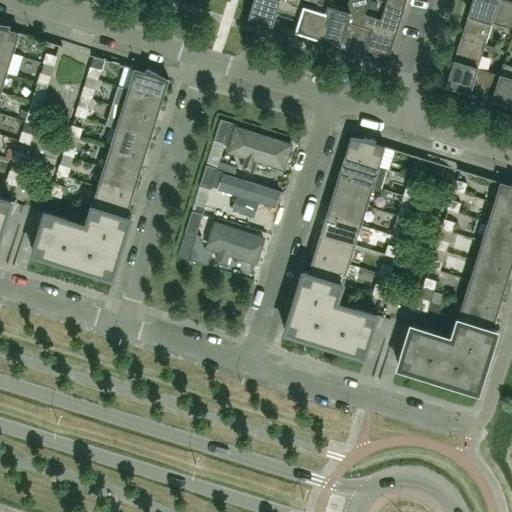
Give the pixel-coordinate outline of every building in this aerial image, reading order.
[(289,12),(292,0),(253,0),(248,17),(272,25),(277,8),(289,12)] [(318,39),(329,2),(330,3),(330,0),(292,0),(289,12),(300,15),(295,32),(318,39)] [(357,33),(364,13),(368,0),(348,0),(347,8),(330,3),(329,2),(318,39),(341,46),(346,29),(357,33)] [(511,27),(511,0),(472,0),(461,37),(485,45),(492,22),(511,27)] [(387,60),(404,7),(386,1),(381,19),(364,13),(357,33),(369,36),(363,53),(387,60)] [(0,48),(13,52),(20,32),(8,28),(9,25),(8,24),(0,23),(0,48)] [(478,68),(485,45),(461,37),(446,85),(493,99),(500,75),(478,68)] [(0,69),(7,72),(13,52),(0,48),(0,69)] [(54,65),(57,56),(46,52),(43,62),(54,65)] [(511,105),(511,65),(503,63),(500,75),(493,99),(511,105)] [(98,79),(101,69),(90,66),(87,75),(98,79)] [(162,99),(169,78),(157,74),(157,73),(149,68),(147,68),(146,71),(135,68),(128,88),(162,99)] [(48,85),(51,75),(40,72),(37,81),(48,85)] [(92,98),(95,89),(84,85),(81,95),(92,98)] [(156,118),(162,99),(128,88),(122,108),(156,118)] [(42,104),(45,95),(34,91),(31,101),(42,104)] [(86,117),(89,108),(78,105),(75,114),(86,117)] [(150,138),(156,118),(122,108),(116,127),(150,138)] [(36,124),(39,114),(28,111),(25,120),(36,124)] [(225,143),(231,123),(232,121),(220,118),(214,139),(215,139),(225,143)] [(80,137),(83,128),(72,124),(69,134),(80,137)] [(144,157),(150,138),(116,127),(110,147),(144,157)] [(30,143),(33,134),(22,130),(19,140),(30,143)] [(379,166),(385,145),(374,142),(375,139),(374,138),(364,137),(363,138),(351,135),(345,155),(379,166)] [(74,157),(76,147),(66,144),(63,153),(74,157)] [(138,177),(144,157),(110,147),(104,166),(138,177)] [(24,163),(27,153),(16,150),(13,159),(24,163)] [(387,169),(379,166),(345,155),(339,175),(373,185),(381,188),(387,169)] [(67,176),(70,167),(60,163),(57,173),(67,176)] [(211,188),(217,167),(207,164),(206,164),(199,185),(200,185),(211,188)] [(132,196),(138,177),(104,166),(98,186),(132,196)] [(420,179),(423,169),(412,166),(409,175),(420,179)] [(17,185),(21,173),(10,169),(6,182),(17,185)] [(367,205),(373,185),(339,175),(333,194),(367,205)] [(464,192),(467,182),(456,179),(453,189),(464,192)] [(511,206),(511,183),(511,185),(501,181),(494,201),(511,206)] [(60,199),(64,186),(54,183),(50,195),(60,199)] [(414,198),(417,189),(406,185),(403,195),(414,198)] [(126,215),(132,196),(98,186),(92,204),(126,215)] [(361,224),(367,205),(333,194),(327,214),(361,224)] [(0,197),(0,238),(12,201),(0,197)] [(458,212),(461,202),(450,199),(447,208),(458,212)] [(511,228),(511,206),(494,201),(488,221),(511,228)] [(113,277),(131,216),(126,215),(92,204),(86,224),(45,211),(32,252),(113,277)] [(408,218),(411,208),(400,205),(397,214),(408,218)] [(196,234),(203,213),(193,210),(192,210),(185,231),(186,231),(196,234)] [(355,244),(361,224),(327,214),(320,233),(355,244)] [(452,231),(454,221),(444,218),(441,228),(452,231)] [(511,249),(511,228),(488,221),(482,240),(511,249)] [(402,237),(405,227),(394,224),(391,234),(402,237)] [(255,281),(266,241),(215,228),(211,243),(186,236),(179,261),(255,281)] [(349,263),(355,244),(320,233),(314,253),(349,263)] [(445,251),(448,241),(438,238),(435,247),(445,251)] [(510,270),(511,263),(511,249),(482,240),(476,260),(510,270)] [(396,257),(399,247),(388,244),(385,253),(396,257)] [(342,283),(349,263),(314,253),(309,272),(342,283)] [(439,270),(442,261),(432,257),(429,267),(439,270)] [(504,290),(510,270),(476,260),(470,280),(504,290)] [(390,276),(393,266),(382,263),(379,273),(390,276)] [(336,302),(342,283),(309,272),(304,270),(284,331),(365,356),(377,315),(336,302)] [(433,290),(436,280),(426,277),(423,286),(433,290)] [(498,309),(504,290),(470,280),(464,299),(498,309)] [(382,299),(386,286),(376,283),(372,295),(382,299)] [(426,312),(430,300),(420,296),(416,309),(426,312)] [(492,329),(498,309),(464,299),(458,319),(492,329)] [(478,391),(497,330),(492,329),(458,319),(452,338),(411,325),(398,366),(478,391)]
